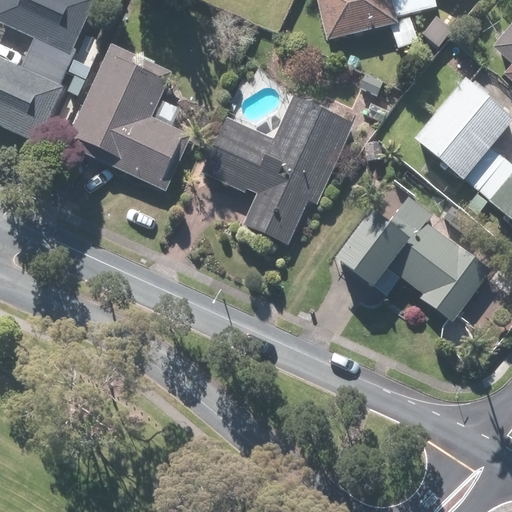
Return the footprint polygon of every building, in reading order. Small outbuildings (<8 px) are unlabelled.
[(97,1),(94,0),(0,0),(0,24),(36,41),(23,70),(0,59),(0,128),(38,146),(65,89),(61,88),(78,52),(75,51),(97,1)] [(316,0),(327,44),(399,27),(397,19),(437,9),(435,0),(452,0),(460,5),(463,0),(316,0)] [(511,25),(492,51),(511,67),(503,78),(511,85),(511,25)] [(174,74),(112,47),(66,150),(167,195),(192,138),(153,120),(174,74)] [(415,144),(511,224),(511,168),(491,151),(511,125),(511,120),(466,83),(415,144)] [(318,207),(355,125),(294,99),(275,142),(226,121),(202,176),(245,195),(246,192),(257,196),(243,228),(288,248),(308,203),(318,207)] [(372,214),(336,262),(375,292),(388,275),(454,324),(492,273),(426,224),(432,217),(409,200),(389,226),(372,214)]
